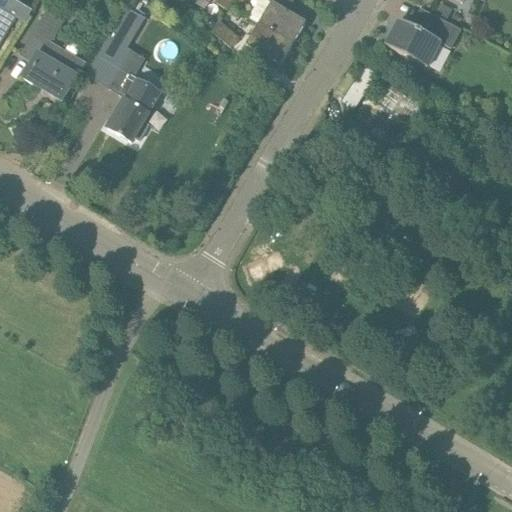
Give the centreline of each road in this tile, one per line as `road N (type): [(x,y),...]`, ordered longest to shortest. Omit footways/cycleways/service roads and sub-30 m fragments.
road 1 (tertiary): [(188,290),(511,474)]
road 2 (residential): [(188,290),(363,0)]
road 3 (tertiary): [(188,290),(0,177)]
